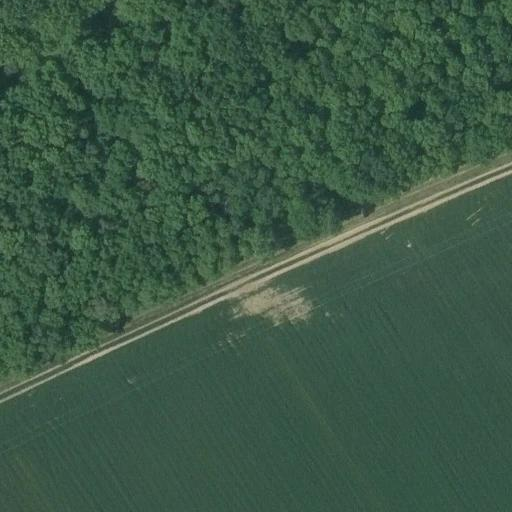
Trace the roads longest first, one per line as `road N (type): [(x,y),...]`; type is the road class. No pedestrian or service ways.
road 1 (track): [(0,367),(511,143)]
road 2 (track): [(0,51),(125,0)]
